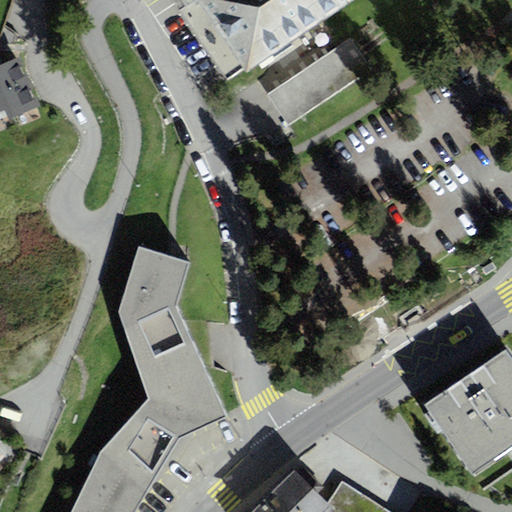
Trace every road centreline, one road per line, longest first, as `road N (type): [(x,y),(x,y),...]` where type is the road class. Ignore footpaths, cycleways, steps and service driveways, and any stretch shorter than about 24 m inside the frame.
road 1 (residential): [(132,0),(220,172),(253,382),(286,443)]
road 2 (tertiary): [(286,443),(511,293)]
